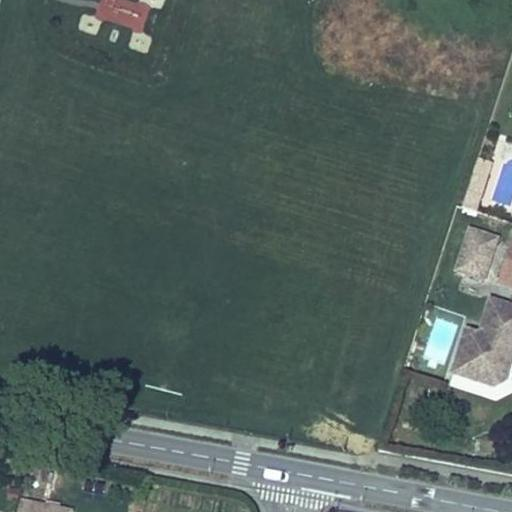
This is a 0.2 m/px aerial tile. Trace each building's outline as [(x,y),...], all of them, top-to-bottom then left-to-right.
[(143,32),(151,4),(137,0),(97,0),(93,18),(143,32)] [(487,177),(474,173),(469,191),(481,195),(487,177)] [(481,195),(469,191),(463,209),(476,212),(481,195)] [(458,271),(484,280),(497,240),(471,231),(458,271)] [(511,293),(511,242),(510,242),(501,291),(511,293)] [(511,307),(492,301),(481,336),(468,331),(460,356),(470,360),(465,378),(496,387),(505,383),(511,363),(507,354),(509,346),(511,347),(511,307)] [(470,360),(460,356),(454,374),(465,378),(470,360)] [(71,511),(22,502),(19,511),(71,511)]
